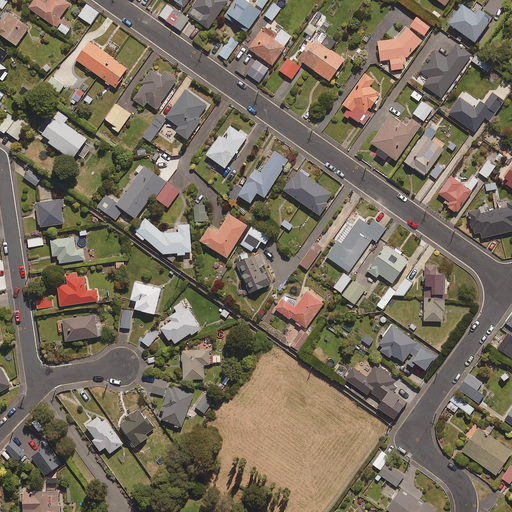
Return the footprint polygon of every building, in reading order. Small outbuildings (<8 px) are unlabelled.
[(61,24),(59,22),(70,5),(62,0),(36,0),(29,10),(57,30),(61,24)] [(170,0),(184,9),(190,0),(170,0)] [(228,3),(223,0),(199,0),(188,16),(209,31),(228,3)] [(261,15),(240,0),(237,0),(225,19),(234,25),(235,23),(248,32),(261,15)] [(270,0),(260,0),(256,5),(263,10),(270,0)] [(484,8),(477,3),(470,13),(463,8),(449,27),(476,46),(493,21),(481,13),(484,8)] [(281,10),(273,4),(264,16),(272,22),(281,10)] [(167,5),(159,16),(166,21),(174,10),(167,5)] [(99,14),(87,6),(79,17),(91,26),(99,14)] [(29,30),(7,14),(0,24),(0,37),(16,48),(29,30)] [(189,20),(183,16),(175,28),(181,32),(189,20)] [(432,28),(418,18),(411,27),(424,38),(432,28)] [(113,24),(105,19),(98,29),(106,34),(113,24)] [(70,31),(62,25),(58,31),(66,36),(70,31)] [(317,30),(310,25),(304,33),(312,38),(317,30)] [(277,37),(264,28),(248,50),(273,68),(293,39),(282,31),(277,37)] [(404,70),(404,67),(406,66),(406,61),(423,44),(408,30),(397,41),(379,43),(381,63),(391,61),(392,72),(404,70)] [(239,44),(231,38),(218,55),(227,61),(239,44)] [(322,46),(316,41),(314,43),(312,42),(299,61),(331,84),(346,62),(331,52),(336,44),(328,38),(322,46)] [(128,71),(90,44),(77,62),(115,89),(128,71)] [(472,57),(456,46),(446,60),(435,52),(420,72),(429,79),(424,87),(442,99),(472,57)] [(0,66),(8,55),(0,48),(0,85),(1,86),(9,74),(0,67),(0,66)] [(301,69),(289,60),(280,72),(292,81),(301,69)] [(269,70),(257,62),(247,76),(260,84),(269,70)] [(162,80),(151,73),(143,86),(144,87),(134,103),(144,109),(147,104),(157,111),(176,82),(165,74),(162,80)] [(374,82),(365,75),(343,106),(349,111),(346,115),(363,127),(371,116),(369,114),(381,97),(369,89),(374,82)] [(423,97),(414,91),(410,97),(419,102),(423,97)] [(208,107),(186,92),(167,120),(179,129),(176,134),(188,142),(202,121),(199,119),(208,107)] [(505,104),(493,95),(485,106),(481,103),(476,110),(460,99),(449,115),(476,134),(487,117),(493,122),(505,104)] [(434,110),(423,102),(413,114),(424,123),(434,110)] [(112,130),(119,134),(131,115),(116,105),(104,121),(114,127),(112,130)] [(68,119),(53,109),(36,133),(50,143),(48,145),(73,162),(88,141),(64,124),(68,119)] [(17,121),(9,114),(0,125),(0,131),(4,135),(6,133),(18,142),(30,126),(19,118),(17,121)] [(386,163),(389,158),(397,163),(421,128),(412,122),(407,129),(391,118),(372,145),(376,148),(372,153),(386,163)] [(159,132),(150,126),(142,138),(151,144),(159,132)] [(248,139),(231,127),(222,140),(220,138),(207,158),(225,171),(248,139)] [(436,134),(429,129),(405,164),(426,178),(444,152),(431,142),(436,134)] [(263,164),(258,172),(256,171),(239,199),(251,206),(258,196),(265,200),(288,162),(275,154),(267,166),(263,164)] [(496,168),(488,162),(479,174),(488,180),(496,168)] [(444,169),(438,165),(430,176),(436,180),(444,169)] [(167,184),(145,168),(118,205),(106,196),(97,209),(116,222),(123,212),(136,221),(150,201),(154,203),(167,184)] [(311,177),(300,170),(284,192),(320,218),(334,198),(309,180),(311,177)] [(39,183),(27,174),(23,179),(36,188),(39,183)] [(472,194),(472,193),(479,183),(473,179),(466,189),(451,178),(439,195),(451,204),(448,209),(457,215),(472,194)] [(180,193),(168,185),(157,201),(169,209),(180,193)] [(64,209),(63,201),(38,204),(41,229),(64,226),(62,209),(64,209)] [(511,203),(508,205),(509,209),(481,216),(480,211),(471,213),(476,235),(481,233),(483,240),(511,233),(511,203)] [(205,207),(194,208),(196,224),(207,223),(205,207)] [(369,224),(358,216),(352,224),(347,220),(335,237),(338,239),(326,254),(348,270),(372,237),(376,240),(391,219),(378,210),(369,224)] [(248,227),(229,216),(218,235),(209,230),(200,244),(227,260),(248,227)] [(177,256),(177,259),(186,258),(186,255),(192,255),(190,226),(178,227),(179,235),(163,235),(144,219),(132,233),(143,242),(145,240),(164,257),(177,256)] [(285,220),(280,225),(290,232),(294,227),(285,220)] [(241,246),(252,253),(255,250),(257,251),(261,243),(266,246),(270,238),(252,227),(241,246)] [(43,246),(42,237),(27,240),(29,248),(43,246)] [(76,252),(74,239),(51,243),(54,259),(58,258),(60,266),(85,262),(83,251),(76,252)] [(322,247),(314,241),(299,262),(307,268),(322,247)] [(408,261),(385,245),(366,272),(376,279),(379,275),(392,285),(408,261)] [(240,257),(242,263),(238,265),(251,296),(271,287),(262,267),(264,266),(259,256),(250,260),(247,254),(240,257)] [(139,265),(133,263),(129,274),(135,276),(139,265)] [(424,263),(424,319),(444,319),(444,294),(446,294),(446,269),(436,269),(436,263),(424,263)] [(351,277),(344,271),(333,285),(340,291),(351,277)] [(77,280),(76,275),(66,276),(68,288),(58,289),(61,309),(98,304),(96,292),(86,294),(84,279),(77,280)] [(382,307),(395,290),(402,295),(412,281),(405,276),(395,289),(390,285),(376,303),(382,307)] [(365,288),(353,279),(342,294),(354,303),(365,288)] [(161,290),(136,284),(131,303),(137,305),(135,313),(155,318),(161,290)] [(294,320),(300,324),(301,323),(305,326),(323,301),(305,288),(296,301),(288,295),(285,299),(281,296),(274,306),(289,317),(290,315),(296,319),(294,320)] [(200,329),(183,303),(174,309),(177,313),(168,319),(171,324),(161,330),(169,343),(172,341),(175,346),(200,329)] [(132,312),(123,311),(121,329),(130,330),(132,312)] [(97,328),(95,317),(63,322),(66,344),(102,339),(100,327),(97,328)] [(403,360),(416,340),(391,322),(377,342),(382,345),(379,348),(389,355),(392,352),(403,360)] [(308,333),(301,327),(290,343),(297,348),(308,333)] [(160,334),(152,328),(141,344),(149,350),(160,334)] [(497,346),(511,356),(511,334),(508,331),(497,346)] [(416,340),(403,360),(411,365),(415,359),(425,366),(434,352),(416,340)] [(221,352),(208,353),(208,347),(181,348),(183,377),(204,376),(203,363),(221,362),(221,352)] [(396,378),(375,363),(366,375),(352,365),(344,376),(367,392),(369,390),(382,399),(396,378)] [(0,394),(12,388),(2,370),(0,370),(0,394)] [(481,381),(467,371),(457,386),(479,401),(484,393),(477,388),(481,381)] [(150,390),(164,395),(161,402),(165,403),(160,417),(181,425),(193,392),(155,377),(150,390)] [(407,400),(392,390),(381,407),(396,417),(407,400)] [(213,399),(204,392),(194,405),(203,412),(213,399)] [(474,408),(455,393),(446,405),(454,411),(458,405),(470,414),(474,408)] [(153,427),(138,407),(118,421),(136,446),(148,437),(145,433),(153,427)] [(105,418),(96,416),(85,423),(94,436),(92,438),(100,449),(105,445),(109,452),(122,442),(105,418)] [(511,449),(477,425),(461,449),(495,473),(511,449)] [(22,449),(12,440),(6,448),(15,457),(22,449)] [(61,465),(48,446),(32,457),(44,476),(61,465)] [(380,469),(386,461),(390,455),(382,449),(372,462),(380,468),(380,469)] [(380,469),(380,468),(373,477),(378,481),(382,475),(396,485),(403,474),(386,461),(380,469)] [(511,478),(511,466),(510,465),(501,477),(509,483),(511,478)] [(422,492),(405,480),(386,507),(393,511),(432,511),(435,508),(419,496),(422,492)] [(58,488),(56,489),(55,486),(22,487),(22,511),(56,511),(59,511),(58,488)]
